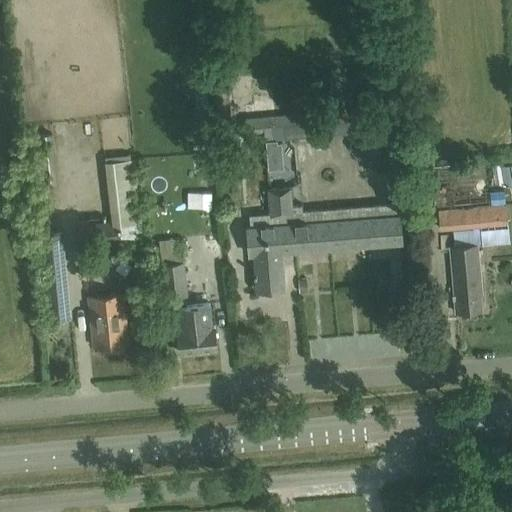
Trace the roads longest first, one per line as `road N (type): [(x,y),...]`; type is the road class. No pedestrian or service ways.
road 1 (unclassified): [(0,507),(400,472)]
road 2 (secondary): [(0,460),(395,423)]
road 3 (residential): [(0,411),(391,376)]
road 4 (unknown): [(452,371),(435,246)]
road 5 (unclassified): [(391,376),(511,366)]
